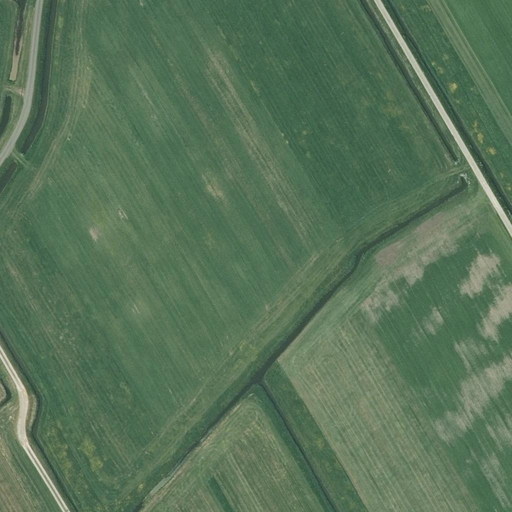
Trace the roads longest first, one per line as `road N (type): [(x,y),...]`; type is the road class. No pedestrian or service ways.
road 1 (unclassified): [(511,238),(373,0)]
road 2 (track): [(0,350),(22,389),(21,432),(66,511)]
road 3 (unclassified): [(0,159),(22,118),(38,0)]
